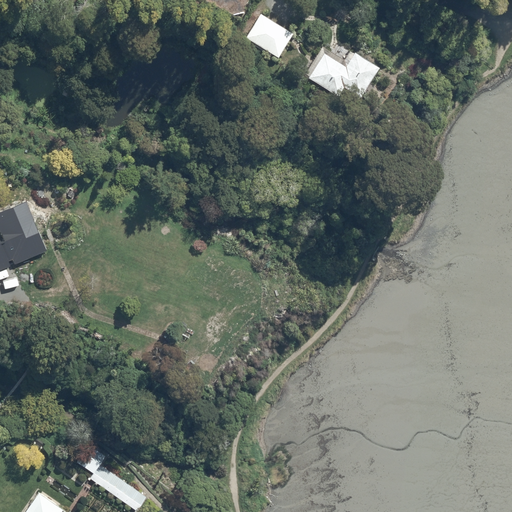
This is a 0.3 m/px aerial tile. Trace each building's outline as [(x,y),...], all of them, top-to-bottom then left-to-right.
[(292,31),(259,11),(245,35),(252,39),(248,46),(257,51),(260,45),(277,56),(292,31)] [(323,51),(308,75),(353,105),(378,65),(354,50),(345,64),(323,51)] [(0,245),(6,243),(13,262),(46,248),(35,223),(32,224),(25,209),(28,208),(25,201),(16,205),(15,202),(0,208),(0,229),(1,232),(0,232),(0,245)] [(88,440),(75,459),(92,470),(89,475),(136,509),(146,495),(99,462),(105,452),(88,440)] [(72,511),(38,488),(21,511),(72,511)]
